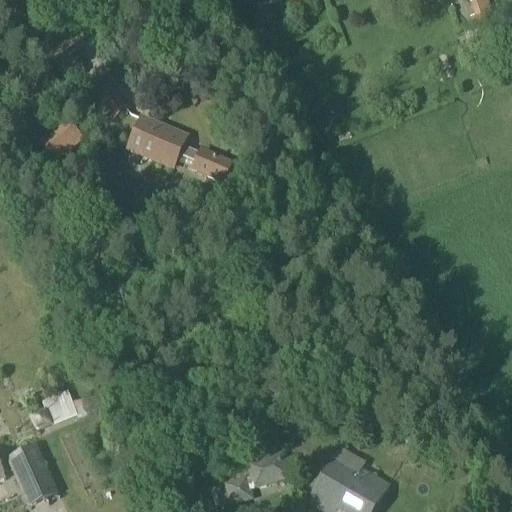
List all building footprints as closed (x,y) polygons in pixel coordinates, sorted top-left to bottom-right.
[(475,37),(495,30),(485,0),(484,0),(469,5),(473,19),(469,20),(475,37)] [(111,124),(127,112),(107,87),(92,100),(111,124)] [(53,165),(82,144),(65,122),(37,144),(53,165)] [(199,159),(184,152),(188,141),(142,122),(129,151),(176,171),(181,158),(197,165),(194,173),(223,185),(231,167),(201,154),(199,159)] [(65,433),(88,422),(78,402),(55,413),(65,433)] [(26,511),(31,511),(56,501),(35,453),(6,466),(26,511)] [(373,511),(387,488),(360,472),(363,466),(341,453),(309,508),(315,511),(336,511),(339,507),(348,511),(373,511)] [(290,483),(282,455),(244,467),(249,482),(245,483),(244,482),(224,488),(224,489),(207,494),(212,511),(216,511),(230,508),(230,510),(253,503),(251,494),(290,483)]
